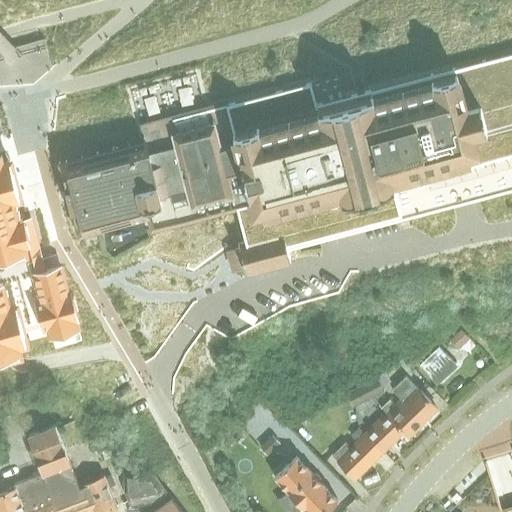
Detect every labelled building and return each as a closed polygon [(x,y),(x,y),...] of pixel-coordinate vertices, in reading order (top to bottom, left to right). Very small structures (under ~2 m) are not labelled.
[(68,174),(62,176),(65,188),(71,210),(77,208),(80,220),(82,227),(97,223),(99,229),(117,224),(116,218),(129,215),(130,220),(146,216),(150,228),(235,205),(245,241),(237,243),(239,249),(244,270),(257,267),(289,258),(287,248),(297,246),(397,219),(413,215),(451,205),(478,198),(511,188),(511,52),(442,71),(363,92),(356,94),(316,104),(310,82),(226,104),(225,103),(171,118),(171,115),(139,123),(143,138),(143,139),(142,139),(144,144),(66,165),(68,174)] [(0,346),(16,342),(17,341),(26,339),(23,330),(42,325),(43,325),(47,324),(50,333),(75,326),(73,317),(75,316),(73,310),(70,298),(68,291),(66,291),(59,266),(43,270),(29,218),(21,220),(21,218),(17,219),(16,216),(14,210),(13,206),(12,200),(11,196),(1,161),(1,160),(0,160),(0,346)] [(460,328),(448,339),(456,347),(468,337),(460,328)] [(418,365),(436,384),(457,365),(438,346),(418,365)] [(384,413),(374,423),(391,441),(402,431),(405,434),(434,407),(417,390),(404,376),(390,389),(399,400),(393,405),(388,400),(379,408),(384,413)] [(353,406),(382,392),(375,378),(346,391),(353,406)] [(391,441),(374,423),(348,447),(343,442),(330,455),(352,478),(391,441)] [(13,489),(0,494),(0,511),(107,511),(115,509),(102,476),(79,486),(55,426),(28,437),(42,472),(11,484),(13,489)] [(270,435),(259,446),(266,454),(278,443),(270,435)] [(295,455),(272,476),(306,511),(327,511),(330,510),(328,507),(336,499),(295,455)] [(158,494),(160,489),(148,474),(122,470),(122,490),(127,500),(158,494)] [(181,511),(171,497),(150,511),(181,511)]
